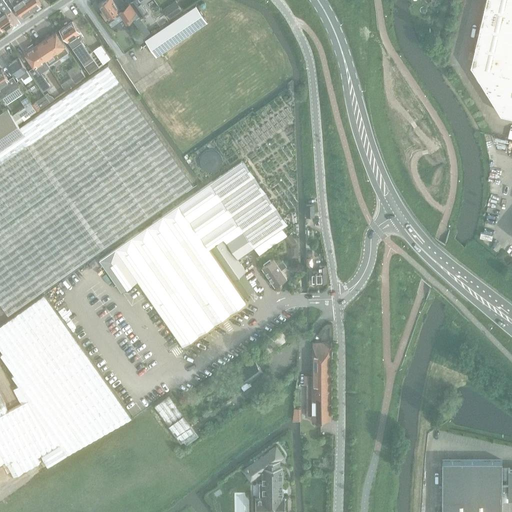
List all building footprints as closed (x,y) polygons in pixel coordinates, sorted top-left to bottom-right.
[(3,0),(0,0),(0,23),(4,29),(13,23),(7,13),(11,10),(3,0)] [(24,0),(10,0),(22,17),(31,10),(24,0)] [(24,0),(31,10),(41,4),(38,0),(24,0)] [(102,0),(99,3),(102,9),(100,11),(105,19),(108,23),(111,27),(123,19),(127,24),(139,16),(136,12),(129,2),(119,9),(112,0),(102,0)] [(132,0),(130,2),(140,15),(147,10),(143,5),(149,0),(132,0)] [(175,0),(162,10),(169,19),(182,10),(175,0)] [(511,115),(511,0),(485,0),(470,64),(501,113),(511,115)] [(145,39),(144,39),(155,56),(206,21),(195,5),(152,34),(146,38),(145,39)] [(139,16),(133,21),(141,32),(146,38),(152,34),(139,16)] [(81,41),(80,42),(79,40),(82,38),(79,33),(80,32),(72,21),(60,29),(72,47),(83,65),(89,73),(99,66),(93,58),(81,41)] [(138,45),(145,40),(144,39),(145,39),(139,30),(132,36),(138,45)] [(56,32),(46,39),(59,59),(69,52),(56,32)] [(46,39),(36,46),(44,59),(45,59),(44,60),(48,66),(49,66),(59,59),(46,39)] [(36,46),(25,53),(34,66),(29,70),(41,88),(48,83),(43,75),(41,73),(49,67),(49,66),(48,66),(44,60),(45,59),(44,59),(36,46)] [(30,75),(26,69),(18,57),(7,64),(18,80),(20,78),(22,80),(30,75)] [(0,302),(8,315),(193,185),(108,64),(20,126),(25,133),(0,150),(0,302)] [(13,76),(8,79),(1,68),(0,68),(0,97),(1,99),(20,86),(13,76)] [(82,70),(72,77),(73,80),(75,83),(85,76),(82,70)] [(73,80),(63,87),(66,91),(76,84),(75,83),(73,80)] [(48,92),(45,95),(49,102),(54,98),(53,96),(49,94),(48,92)] [(45,95),(31,104),(35,111),(49,102),(45,95)] [(35,111),(31,104),(30,103),(11,116),(16,123),(23,119),(24,120),(35,111)] [(0,150),(24,134),(19,127),(16,123),(11,116),(6,108),(0,112),(0,150)] [(199,190),(99,259),(122,291),(138,280),(180,341),(183,345),(246,301),(243,297),(209,248),(224,238),(237,258),(254,247),(259,255),(288,235),(282,227),(286,224),(242,160),(199,190)] [(224,238),(209,248),(243,297),(254,289),(243,273),(246,271),(237,258),(224,238)] [(298,244),(290,245),(291,257),(299,257),(298,244)] [(275,285),(287,278),(281,269),(287,265),(283,259),(277,263),(274,258),(272,260),(270,258),(264,262),(265,264),(262,266),(275,285)] [(312,283),(327,282),(326,265),(319,265),(319,271),(312,271),(312,283)] [(0,453),(4,461),(6,464),(7,464),(14,476),(40,462),(37,457),(41,455),(48,466),(67,454),(132,418),(44,295),(0,325),(0,349),(3,353),(0,355),(14,374),(12,376),(18,386),(13,389),(21,404),(8,411),(0,396),(0,453)] [(313,420),(331,420),(331,343),(313,342),(313,407),(310,407),(310,416),(313,416),(313,420)] [(251,385),(248,382),(262,372),(254,361),(240,370),(241,371),(234,376),(225,382),(232,391),(240,385),(244,390),(251,385)] [(181,442),(194,431),(168,395),(153,405),(181,442)] [(295,406),(294,417),(302,417),(303,407),(295,406)] [(276,446),(250,465),(257,474),(260,472),(261,472),(263,472),(263,482),(261,482),(259,482),(259,497),(261,497),(261,498),(256,498),(255,498),(255,511),(285,511),(286,511),(285,511),(285,499),(286,499),(286,498),(285,498),(285,497),(284,497),(284,498),(282,498),(282,497),(282,486),(282,479),(282,470),(281,470),(281,466),(282,466),(279,466),(279,460),(279,459),(283,456),(276,446)] [(442,460),(442,511),(501,511),(502,489),(508,489),(508,498),(511,497),(511,468),(508,468),(508,478),(502,478),(502,460),(442,460)]
